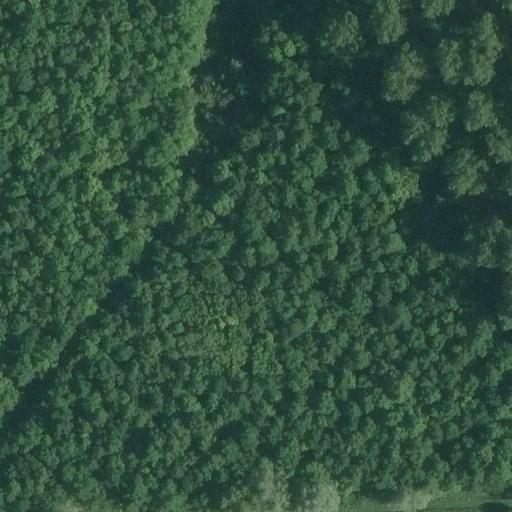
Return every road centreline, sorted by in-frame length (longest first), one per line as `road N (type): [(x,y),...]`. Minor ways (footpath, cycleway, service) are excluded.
road 1 (track): [(0,460),(227,131),(249,64),(245,0)]
road 2 (track): [(511,319),(331,0)]
road 3 (track): [(315,511),(511,504)]
